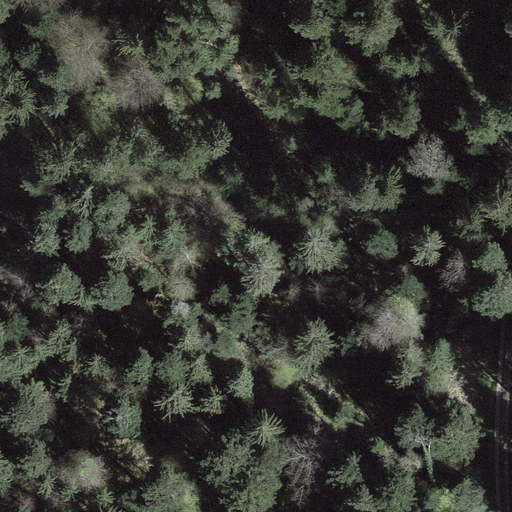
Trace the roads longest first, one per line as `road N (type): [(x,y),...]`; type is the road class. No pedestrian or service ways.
road 1 (track): [(511,285),(501,511)]
road 2 (track): [(68,0),(0,136)]
